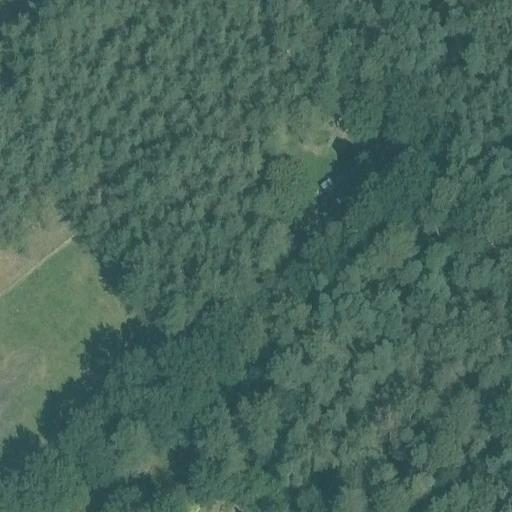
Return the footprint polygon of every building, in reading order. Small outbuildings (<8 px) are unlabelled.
[(300,47),(281,58),(287,69),(306,57),(300,47)] [(315,74),(309,62),(302,66),(309,78),(315,74)] [(342,223),(345,220),(371,201),(356,182),(331,201),(323,207),(330,216),(335,213),(342,223)] [(287,278),(294,287),(312,273),(306,264),(287,278)] [(221,413),(236,429),(247,418),(232,402),(221,413)]
